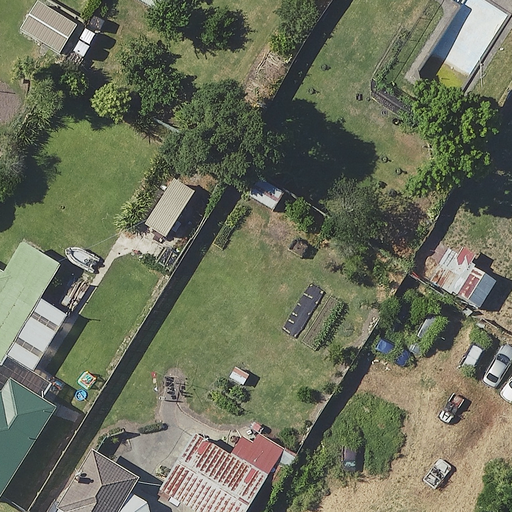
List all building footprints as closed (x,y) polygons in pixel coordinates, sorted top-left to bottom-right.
[(72,14),(47,0),(41,0),(22,34),(51,51),(72,14)] [(430,238),(408,275),(464,308),(486,271),(430,238)] [(1,275),(0,273),(0,367),(2,369),(35,317),(67,268),(23,240),(1,275)] [(11,403),(0,396),(0,510),(57,415),(18,391),(11,403)] [(252,511),(272,481),(204,439),(168,496),(193,511),(252,511)]
